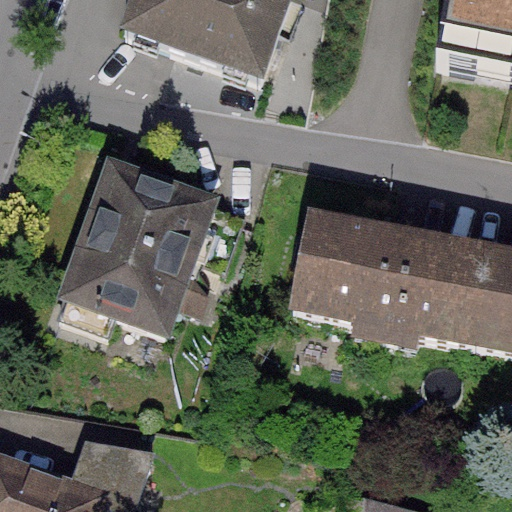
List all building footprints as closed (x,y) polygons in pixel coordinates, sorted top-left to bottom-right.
[(139,0),(125,43),(262,90),(292,0),(139,0)] [(511,0),(452,0),(438,75),(511,89),(511,0)] [(219,206),(98,166),(55,293),(176,334),(219,206)] [(497,254),(310,217),(286,335),(473,372),(497,254)] [(511,256),(497,254),(473,372),(511,380),(511,256)] [(137,511),(156,455),(89,443),(73,484),(115,500),(110,511),(137,511)] [(73,484),(0,455),(0,511),(110,511),(115,500),(73,484)]
